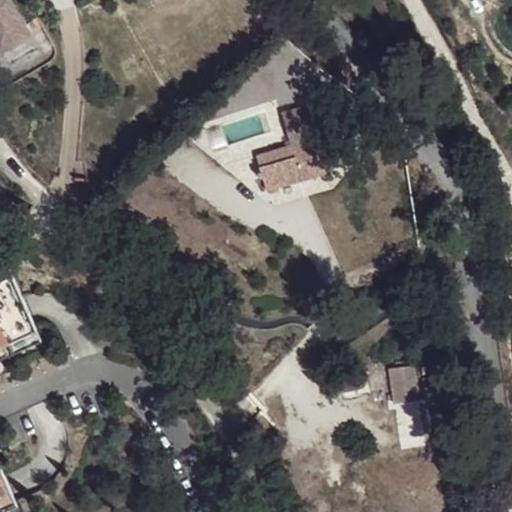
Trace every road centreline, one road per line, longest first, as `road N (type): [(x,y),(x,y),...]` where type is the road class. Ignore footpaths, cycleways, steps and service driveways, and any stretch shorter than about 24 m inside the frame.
road 1 (residential): [(508,511),(458,193),(366,77),(328,0)]
road 2 (residential): [(269,511),(149,310),(0,140)]
road 3 (residential): [(511,191),(410,0)]
